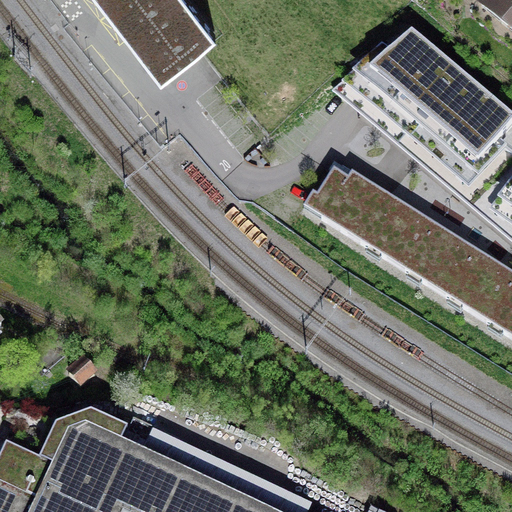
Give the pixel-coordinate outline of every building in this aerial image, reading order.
[(102,0),(160,75),(215,34),(188,0),(102,0)] [(511,0),(484,0),(472,15),(511,48),(511,0)] [(467,173),(509,123),(406,36),(364,87),(467,173)] [(301,217),(511,345),(511,272),(333,164),(328,171),(332,173),(316,200),(313,198),(301,217)] [(511,221),(511,198),(502,214),(511,221)] [(83,365),(66,382),(81,397),(98,381),(83,365)] [(311,511),(312,510),(153,436),(142,460),(122,451),(128,438),(90,421),(55,433),(41,464),(7,447),(0,461),(0,511),(311,511)]
